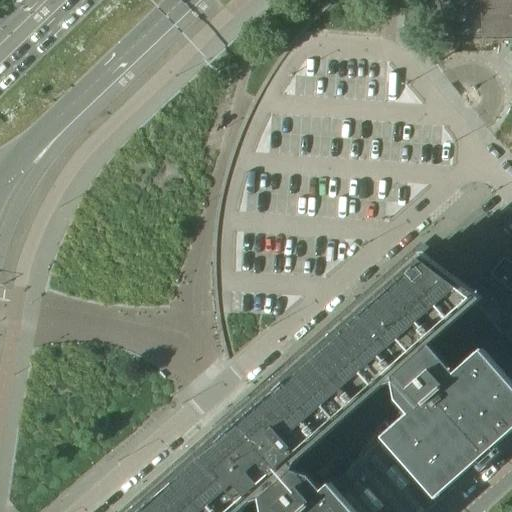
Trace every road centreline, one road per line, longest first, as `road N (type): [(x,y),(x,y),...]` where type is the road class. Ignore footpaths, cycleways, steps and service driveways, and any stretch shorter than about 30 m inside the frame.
road 1 (residential): [(77,511),(480,159)]
road 2 (primary): [(8,171),(191,0)]
road 3 (residential): [(389,51),(480,159)]
